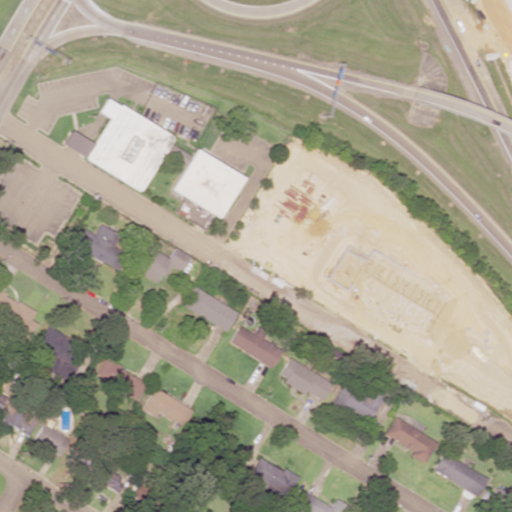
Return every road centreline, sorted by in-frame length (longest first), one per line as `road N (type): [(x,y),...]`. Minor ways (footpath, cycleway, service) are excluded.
road 1 (residential): [(511,436),(0,128)]
road 2 (motorway): [(77,0),(129,31),(273,68),(367,118),(443,176),(511,249)]
road 3 (residential): [(0,251),(431,511)]
road 4 (motorway): [(433,0),(511,147)]
road 5 (motorway): [(273,68),(412,94)]
